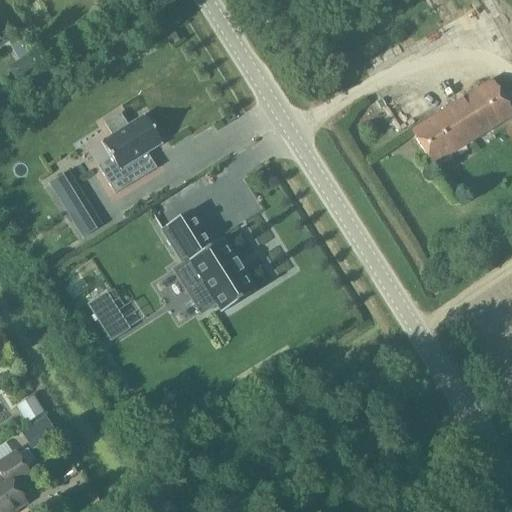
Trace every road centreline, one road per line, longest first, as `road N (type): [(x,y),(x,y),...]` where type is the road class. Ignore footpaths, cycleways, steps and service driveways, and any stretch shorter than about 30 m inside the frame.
road 1 (unclassified): [(511,484),(205,0)]
road 2 (track): [(433,449),(385,361),(159,511)]
